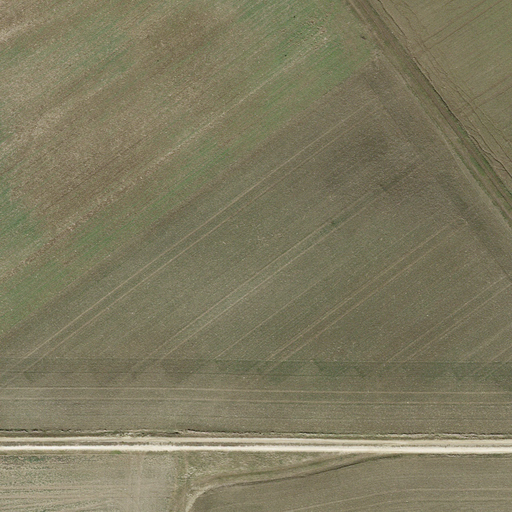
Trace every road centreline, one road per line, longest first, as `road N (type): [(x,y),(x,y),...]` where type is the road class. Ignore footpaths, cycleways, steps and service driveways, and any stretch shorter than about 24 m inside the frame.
road 1 (track): [(0,452),(511,443)]
road 2 (track): [(351,0),(511,218)]
road 3 (track): [(399,446),(280,476),(199,484),(182,511)]
